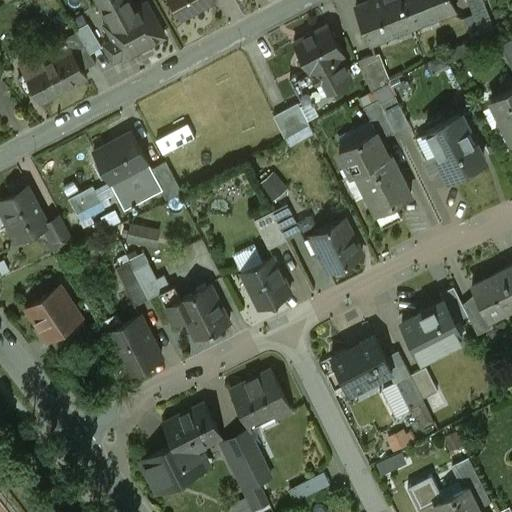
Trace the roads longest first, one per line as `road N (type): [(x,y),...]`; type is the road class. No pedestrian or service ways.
road 1 (residential): [(304,0),(0,158)]
road 2 (residential): [(287,325),(511,215)]
road 3 (residential): [(75,435),(287,325)]
road 4 (residential): [(287,325),(378,511)]
road 5 (tertiary): [(0,340),(75,435)]
